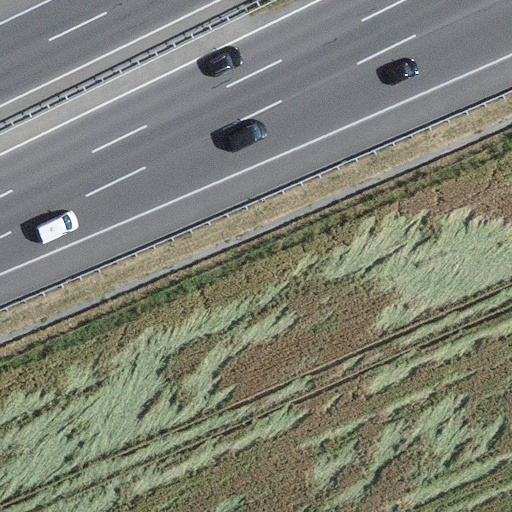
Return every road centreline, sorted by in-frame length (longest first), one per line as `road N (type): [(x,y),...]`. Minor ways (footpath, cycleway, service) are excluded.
road 1 (motorway): [(0,197),(404,0)]
road 2 (motorway): [(133,0),(0,64)]
